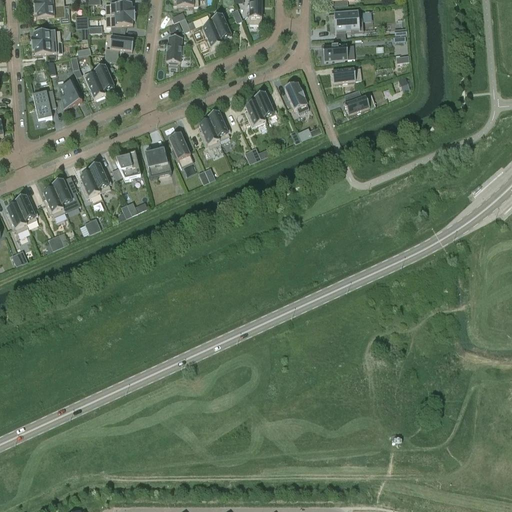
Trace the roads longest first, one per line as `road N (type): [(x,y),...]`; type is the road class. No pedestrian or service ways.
road 1 (primary): [(0,446),(441,241),(495,201)]
road 2 (residential): [(154,124),(294,68),(305,26)]
road 3 (residential): [(278,23),(259,48),(145,100)]
road 4 (residential): [(18,152),(7,0)]
road 5 (residential): [(27,181),(154,124)]
road 6 (residential): [(145,100),(18,152)]
